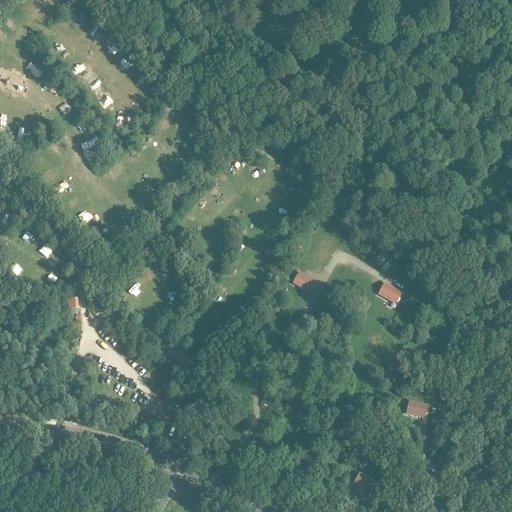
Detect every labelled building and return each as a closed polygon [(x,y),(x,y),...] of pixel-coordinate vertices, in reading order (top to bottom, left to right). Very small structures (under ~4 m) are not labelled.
[(310,293),(316,283),(298,273),(293,283),(310,293)] [(384,283),(377,295),(395,305),(402,293),(384,283)] [(71,297),(70,308),(78,309),(79,297),(71,297)] [(106,297),(95,308),(101,314),(107,308),(104,305),(109,300),(106,297)] [(170,340),(163,347),(184,368),(191,361),(170,340)] [(200,351),(195,356),(196,358),(197,359),(198,360),(204,354),(200,351)] [(196,360),(189,367),(191,369),(198,362),(196,360)] [(428,407),(409,402),(406,414),(425,419),(428,407)] [(376,484),(359,474),(353,485),(370,495),(376,484)]
